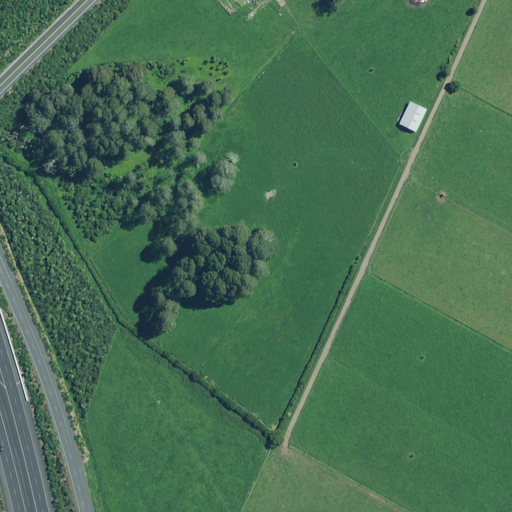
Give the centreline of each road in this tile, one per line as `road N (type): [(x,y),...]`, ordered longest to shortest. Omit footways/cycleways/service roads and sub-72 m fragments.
road 1 (unclassified): [(84,511),(54,405),(0,269)]
road 2 (motorway): [(0,348),(42,511)]
road 3 (unclassified): [(0,84),(87,0)]
